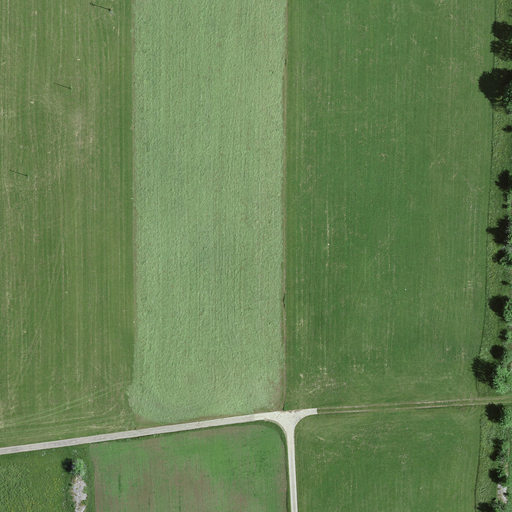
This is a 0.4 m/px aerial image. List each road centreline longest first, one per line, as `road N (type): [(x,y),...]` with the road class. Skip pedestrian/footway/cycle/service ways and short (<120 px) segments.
road 1 (track): [(294,511),(287,415),(0,451)]
road 2 (track): [(287,415),(493,399)]
